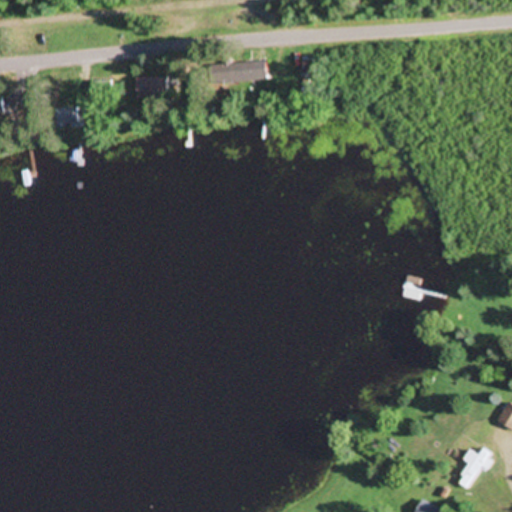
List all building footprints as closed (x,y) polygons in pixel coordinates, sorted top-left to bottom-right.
[(213,65),(214,84),(270,83),(270,64),(213,65)] [(141,80),(141,101),(177,100),(176,78),(141,80)] [(62,110),(62,127),(81,127),(81,110),(62,110)] [(511,404),(500,422),(511,430),(511,404)] [(466,462),(472,466),(460,484),(472,493),(496,457),(486,450),(482,457),(473,451),(466,462)] [(442,511),(425,503),(420,511),(442,511)]
